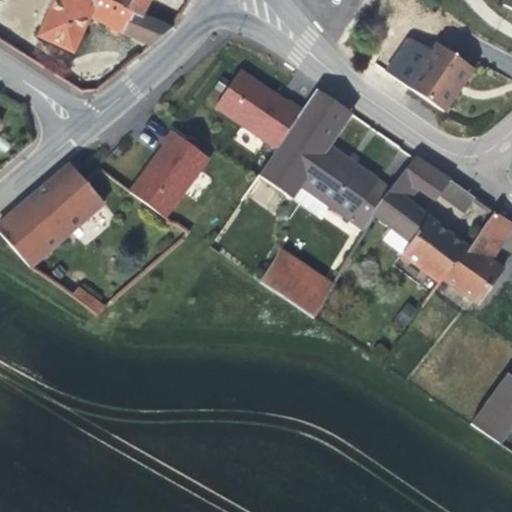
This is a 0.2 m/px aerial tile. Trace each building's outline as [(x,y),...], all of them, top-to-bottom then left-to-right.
[(141,18),(98,0),(54,0),(37,37),(72,53),(88,19),(107,28),(106,30),(132,42),(132,43),(145,49),(146,46),(151,48),(159,41),(171,30),(141,18)] [(150,0),(98,0),(141,18),(150,0)] [(511,0),(505,0),(502,7),(511,12),(511,0)] [(472,71),(437,45),(406,88),(442,113),(459,89),(472,71)] [(278,99),(239,72),(214,108),(276,151),(302,113),(287,102),(286,105),(284,106),(279,103),(278,99)] [(351,165),(327,149),(350,116),(316,92),(302,113),(276,151),(269,161),(302,183),(299,187),(360,230),(361,231),(371,214),(372,213),(389,191),(351,165)] [(208,161),(171,133),(167,138),(202,169),(208,161)] [(164,220),(202,169),(167,138),(160,146),(162,148),(165,150),(161,155),(155,158),(128,193),(164,220)] [(161,155),(165,150),(162,148),(155,158),(161,155)] [(491,286),(501,272),(468,251),(466,249),(449,236),(424,216),(414,209),(417,204),(410,199),(415,193),(417,195),(419,193),(433,172),(424,166),(414,160),(389,191),(372,213),(371,214),(395,231),(413,244),(404,255),(440,285),(443,281),(477,305),(491,286)] [(0,236),(28,269),(71,233),(77,239),(83,234),(77,228),(103,205),(83,182),(70,167),(37,195),(0,226),(0,236)] [(439,197),(449,182),(433,172),(419,193),(434,203),(439,197)] [(449,197),(456,188),(449,182),(439,197),(446,202),(449,197)] [(467,210),(475,201),(456,188),(449,197),(467,210)] [(501,246),(511,229),(511,225),(493,214),(481,232),(501,246)] [(330,286),(276,251),(273,261),(259,285),(311,320),(330,286)] [(79,284),(70,295),(95,317),(105,306),(79,284)] [(394,316),(403,326),(418,312),(409,302),(394,316)] [(498,445),(511,427),(511,381),(507,377),(469,426),(498,445)]
